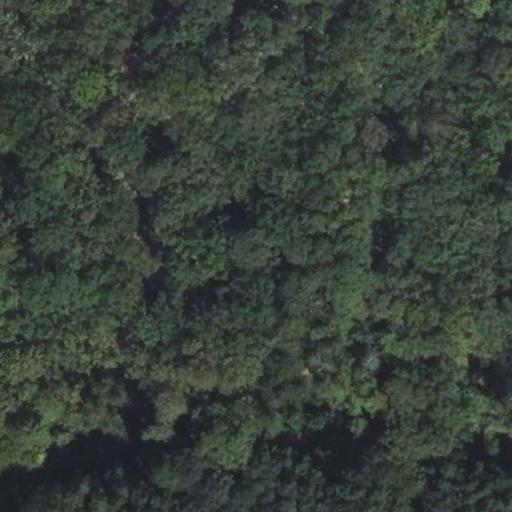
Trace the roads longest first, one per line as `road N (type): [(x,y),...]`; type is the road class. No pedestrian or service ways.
road 1 (track): [(0,469),(284,438),(511,435)]
road 2 (track): [(291,0),(401,97),(461,127),(511,166)]
